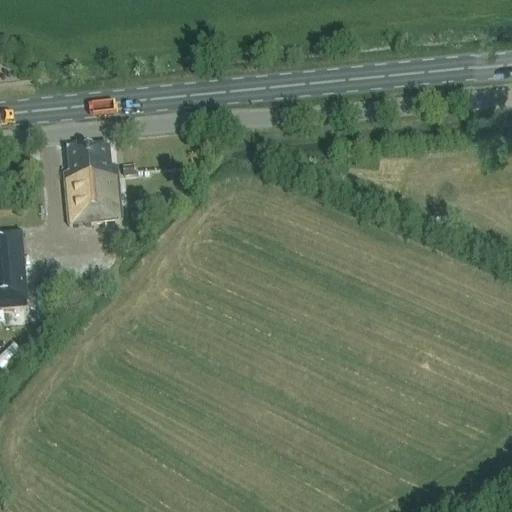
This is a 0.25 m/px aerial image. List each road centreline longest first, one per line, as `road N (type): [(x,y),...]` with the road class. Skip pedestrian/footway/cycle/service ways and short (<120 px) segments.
road 1 (primary): [(0,116),(511,63)]
road 2 (unclassified): [(0,149),(511,100)]
